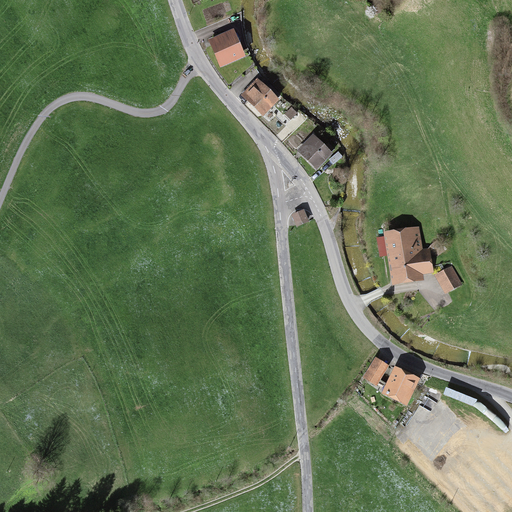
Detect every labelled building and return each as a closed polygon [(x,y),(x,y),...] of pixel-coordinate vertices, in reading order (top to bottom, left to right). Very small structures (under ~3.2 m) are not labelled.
[(232,33),(212,41),(222,64),(242,56),(232,33)] [(245,94),(264,113),(276,101),(280,96),(264,80),(253,90),(251,88),(245,94)] [(324,148),(313,138),(300,150),(317,167),(330,154),(333,151),(327,145),(324,148)] [(334,165),(343,157),(339,152),(330,160),(334,165)] [(292,217),(297,229),(309,224),(304,212),(292,217)] [(411,232),(390,236),(398,281),(418,278),(417,271),(432,268),(429,251),(414,253),(411,232)] [(448,292),(460,285),(451,267),(438,275),(448,292)] [(389,362),(376,355),(364,376),(377,383),(389,362)] [(420,375),(395,363),(382,391),(407,403),(420,375)]
